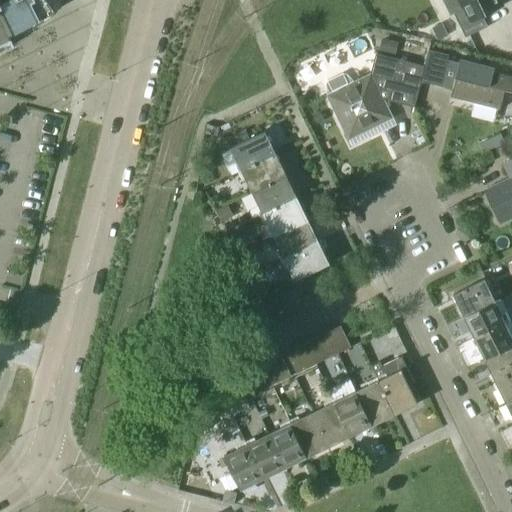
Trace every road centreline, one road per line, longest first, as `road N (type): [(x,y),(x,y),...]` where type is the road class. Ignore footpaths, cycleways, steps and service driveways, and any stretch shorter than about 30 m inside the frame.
road 1 (tertiary): [(36,443),(154,2)]
road 2 (residential): [(507,511),(363,207)]
road 3 (residential): [(23,469),(95,497),(156,506)]
road 4 (residential): [(156,506),(36,443)]
